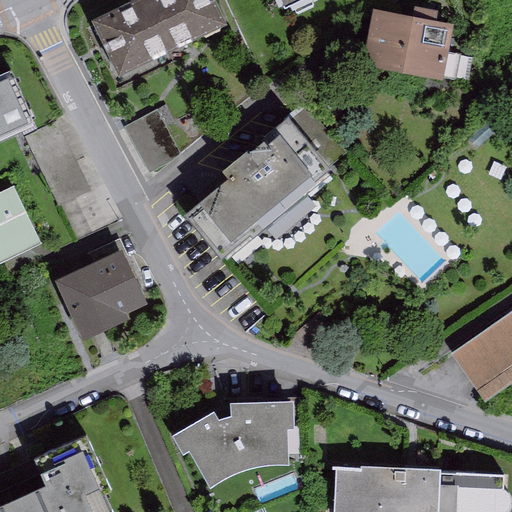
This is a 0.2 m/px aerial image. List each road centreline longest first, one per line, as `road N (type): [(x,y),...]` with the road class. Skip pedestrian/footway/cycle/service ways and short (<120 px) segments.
road 1 (residential): [(22,3),(199,342)]
road 2 (residential): [(199,342),(511,437)]
road 3 (residential): [(199,342),(0,432)]
